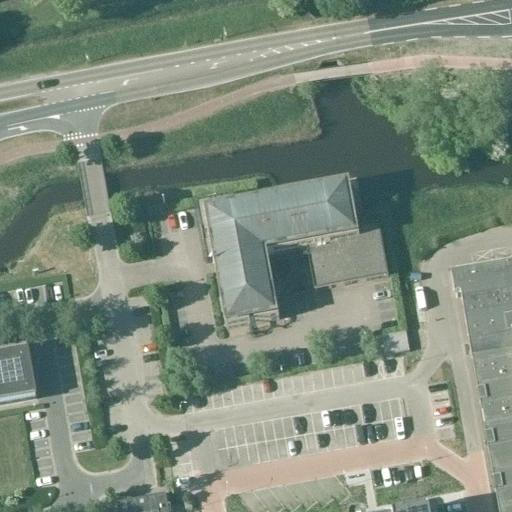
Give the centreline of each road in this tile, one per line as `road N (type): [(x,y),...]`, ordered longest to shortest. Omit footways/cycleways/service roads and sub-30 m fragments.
road 1 (unclassified): [(63,511),(69,493),(116,484),(136,474),(140,461),(84,97)]
road 2 (secondary): [(84,97),(511,12)]
